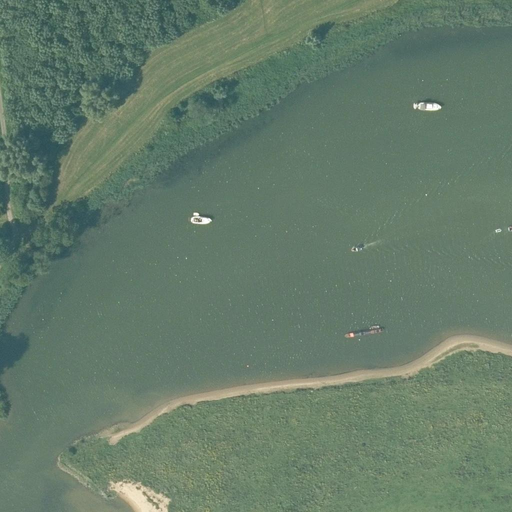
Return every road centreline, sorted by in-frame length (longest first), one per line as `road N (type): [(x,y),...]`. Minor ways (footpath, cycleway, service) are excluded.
road 1 (track): [(18,236),(207,63),(362,0)]
road 2 (track): [(18,236),(7,206),(0,98)]
